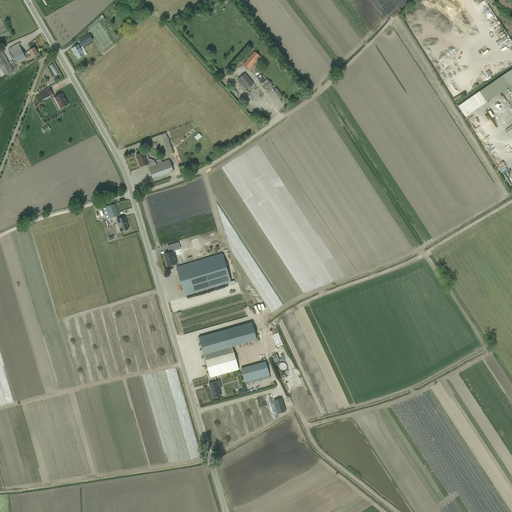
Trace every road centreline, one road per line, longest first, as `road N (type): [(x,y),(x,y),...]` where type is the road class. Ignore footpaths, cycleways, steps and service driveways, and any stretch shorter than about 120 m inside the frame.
road 1 (unclassified): [(223,511),(128,189),(25,0)]
road 2 (track): [(0,237),(196,174),(312,97)]
